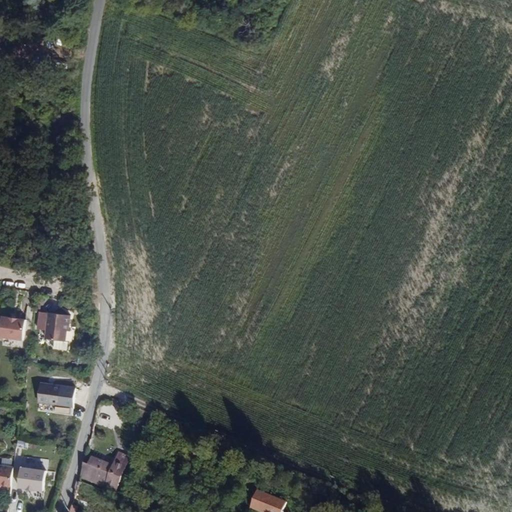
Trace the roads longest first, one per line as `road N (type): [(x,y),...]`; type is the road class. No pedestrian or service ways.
road 1 (unclassified): [(103,385),(404,511)]
road 2 (unclassified): [(106,0),(91,152),(108,298)]
road 3 (unclassified): [(103,385),(62,511)]
